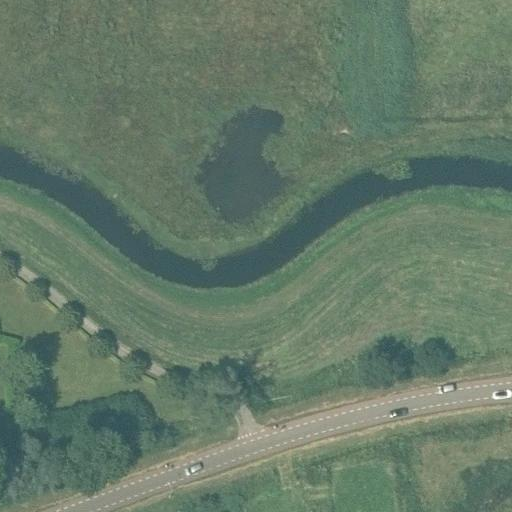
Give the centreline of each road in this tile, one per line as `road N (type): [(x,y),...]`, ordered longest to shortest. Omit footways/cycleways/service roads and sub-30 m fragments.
road 1 (track): [(0,203),(52,225),(162,303),(210,315),(275,297),(330,256),(407,217),(511,226)]
road 2 (unclassified): [(0,256),(133,359),(225,398),(257,444)]
road 3 (unclassified): [(511,390),(398,404),(257,444)]
road 4 (unclassified): [(257,444),(71,511)]
